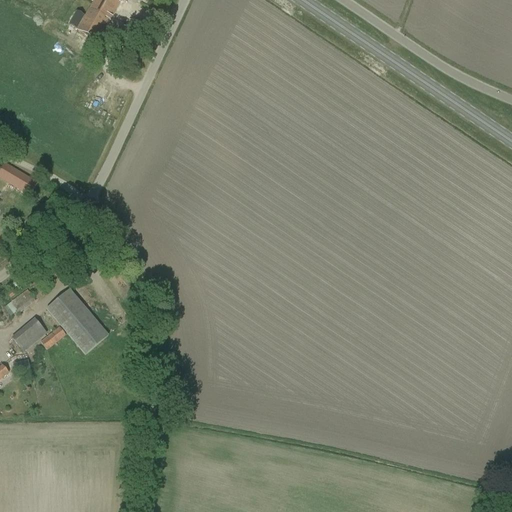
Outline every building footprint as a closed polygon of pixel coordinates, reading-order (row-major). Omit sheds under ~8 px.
[(114,0),(96,0),(90,11),(111,21),(121,3),(114,0)] [(82,26),(79,32),(97,42),(99,43),(111,21),(90,11),(85,21),(82,26)] [(116,45),(113,49),(118,52),(117,53),(126,58),(138,36),(118,24),(108,41),(116,45)] [(3,163),(0,167),(0,180),(30,198),(38,184),(3,163)] [(64,253),(51,262),(59,272),(71,262),(64,253)] [(47,270),(34,280),(39,287),(52,276),(47,270)] [(27,291),(9,304),(18,316),(36,302),(27,291)] [(90,303),(84,308),(68,291),(46,311),(86,355),(109,335),(99,325),(103,321),(98,315),(99,313),(90,303)] [(47,335),(35,320),(12,340),(24,354),(47,335)] [(66,337),(59,328),(40,342),(47,351),(66,337)] [(0,381),(9,374),(2,366),(0,367),(0,381)]
